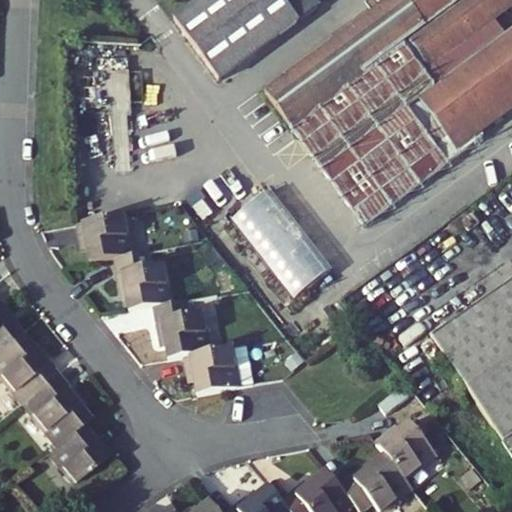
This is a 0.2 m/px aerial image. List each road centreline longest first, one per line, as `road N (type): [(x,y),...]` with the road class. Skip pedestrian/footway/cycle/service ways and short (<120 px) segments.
road 1 (residential): [(14,0),(15,231),(180,449)]
road 2 (residential): [(180,449),(302,426)]
